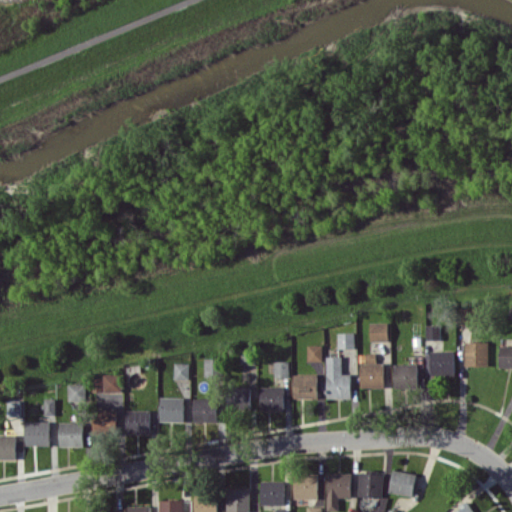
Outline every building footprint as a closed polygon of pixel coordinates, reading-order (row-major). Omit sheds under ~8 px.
[(463,306),(462,323),(480,324),(481,307),(463,306)] [(372,341),(389,340),(389,321),(371,322),(372,341)] [(427,339),(441,339),(441,324),(426,324),(427,339)] [(355,332),(339,332),(339,348),(356,348),(355,332)] [(489,341),(465,341),(465,365),(489,365),(489,341)] [(309,361),(325,360),(325,344),(309,344),(309,361)] [(511,345),(500,345),(500,366),(511,366),(511,345)] [(241,364),(255,364),(256,349),(242,348),(241,364)] [(455,351),(431,351),(431,374),(455,375),(455,351)] [(361,387),(385,386),(384,362),(377,363),(377,353),(360,353),(360,363),(361,363),(361,387)] [(328,398),(352,398),(351,373),(343,373),(343,356),(327,356),(328,398)] [(205,375),(220,375),(220,358),(206,358),(205,375)] [(290,376),(291,360),(275,360),(275,376),(290,376)] [(190,379),(190,362),(175,362),(175,379),(190,379)] [(394,364),(395,388),(419,387),(418,363),(394,364)] [(122,391),(123,374),(104,373),(104,391),(122,391)] [(318,373),(294,374),(295,398),(319,398),(318,373)] [(70,401),(84,400),(83,383),(69,383),(70,401)] [(285,386),(261,386),(261,410),(285,410),(285,386)] [(229,387),(228,408),(251,409),(251,387),(229,387)] [(186,397),(161,397),(160,421),(185,422),(186,397)] [(45,414),(56,414),(56,398),(45,398),(45,414)] [(194,421),(217,421),(218,398),(194,398),(194,421)] [(8,415),(21,416),(22,400),(8,399),(8,415)] [(151,433),(151,410),(127,409),(127,433),(151,433)] [(93,432),(118,432),(118,412),(94,411),(93,432)] [(27,445),(51,445),(51,420),(26,421),(27,445)] [(60,445),(84,446),(84,422),(60,422),(60,445)] [(0,458),(17,458),(18,434),(0,433),(0,458)] [(389,491),(413,495),(417,473),(393,469),(389,491)] [(351,497),(352,473),(328,472),(327,510),(339,511),(339,497),(351,497)] [(383,497),(384,473),(360,472),(359,496),(383,497)] [(318,498),(319,475),(295,475),(295,498),(318,498)] [(284,504),(285,480),(262,480),(261,504),(284,504)] [(250,487),(227,488),(227,511),(251,511),(250,487)] [(194,511),(218,511),(218,494),(195,494),(194,511)] [(183,511),(183,500),(160,499),(159,511),(183,511)] [(474,511),(468,502),(452,511),(474,511)]
